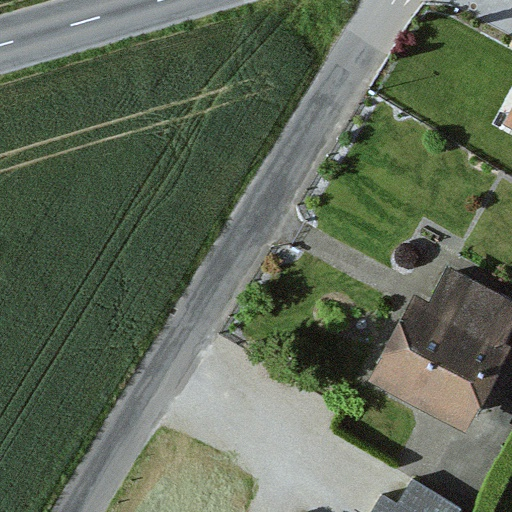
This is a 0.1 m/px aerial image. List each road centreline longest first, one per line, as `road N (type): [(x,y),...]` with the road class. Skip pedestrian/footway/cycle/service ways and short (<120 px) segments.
road 1 (unclassified): [(79,511),(399,0)]
road 2 (unclassified): [(161,0),(0,46)]
